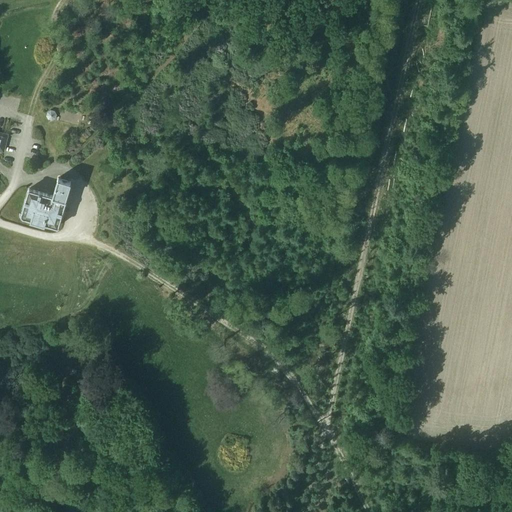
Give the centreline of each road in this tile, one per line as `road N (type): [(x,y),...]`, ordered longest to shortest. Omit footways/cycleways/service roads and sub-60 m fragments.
road 1 (track): [(368,511),(292,378),(316,347),(359,138),(318,42),(257,0)]
road 2 (track): [(299,511),(419,0)]
road 3 (track): [(292,378),(275,355),(84,233)]
road 4 (track): [(0,223),(50,237),(84,233),(85,195),(61,164),(17,174),(7,195)]
road 5 (track): [(0,448),(121,511)]
